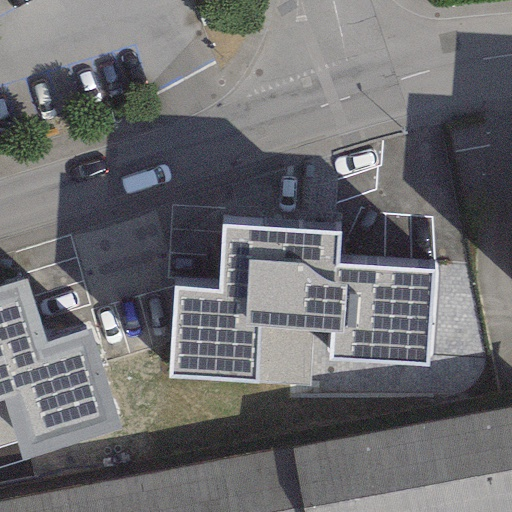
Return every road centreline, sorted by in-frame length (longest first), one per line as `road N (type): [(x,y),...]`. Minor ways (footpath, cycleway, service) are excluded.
road 1 (residential): [(0,210),(359,93)]
road 2 (residential): [(359,93),(511,59)]
